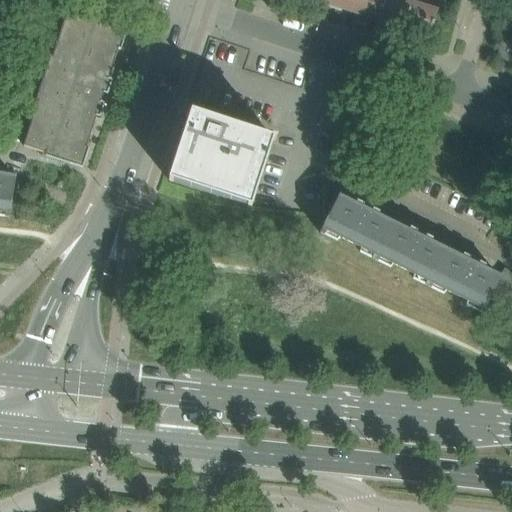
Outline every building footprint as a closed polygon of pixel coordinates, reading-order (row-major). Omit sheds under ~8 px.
[(351,12),(352,12),(355,0),(326,0),(325,4),(341,9),(341,7),(352,10),(351,12)] [(362,15),(378,20),(384,0),(355,0),(352,12),(353,10),(363,13),(362,15)] [(404,28),(405,26),(412,2),(404,0),(396,0),(396,1),(394,0),(384,0),(378,20),(393,25),(393,23),(404,26),(403,28),(404,28)] [(412,2),(405,26),(415,30),(414,32),(430,36),(438,10),(412,2)] [(36,101),(38,102),(24,147),(44,153),(42,157),(56,161),(56,160),(82,168),(89,148),(87,147),(97,117),(100,118),(105,104),(106,105),(109,96),(108,95),(112,81),(109,80),(118,50),(121,50),(127,30),(101,22),(101,20),(88,16),(87,20),(67,13),(53,58),(50,58),(36,101)] [(504,60),(505,60),(508,61),(511,62),(511,42),(504,40),(498,58),(504,60)] [(274,139),(197,114),(191,112),(186,129),(169,181),(251,208),(274,139)] [(15,178),(11,177),(0,175),(0,211),(6,212),(5,217),(9,218),(10,212),(15,178)] [(374,260),(392,223),(384,219),(385,215),(374,209),(373,208),(371,212),(363,208),(364,204),(363,203),(363,204),(351,198),(349,201),(341,197),(339,196),(327,219),(326,219),(323,225),(324,225),(320,233),(324,235),(325,235),(337,241),(340,237),(361,248),(360,252),(372,258),(372,259),(374,260)] [(427,286),(445,250),(437,246),(438,242),(427,236),(427,235),(426,235),(424,238),(416,234),(417,230),(416,230),(404,224),(402,228),(392,223),(374,260),(378,262),(378,261),(390,267),(393,264),(414,274),(413,279),(425,285),(427,286)] [(492,293),(499,277),(490,272),(491,268),(480,262),(479,262),(477,265),(469,261),(470,257),(469,257),(458,251),(455,255),(445,250),(427,286),(431,288),(443,294),(446,290),(447,291),(467,301),(466,306),(478,312),(482,314),(486,306),(489,301),(488,301),(492,293)] [(499,277),(492,293),(500,298),(511,281),(511,276),(504,270),(499,277)] [(511,281),(500,298),(510,306),(511,303),(511,281)]
